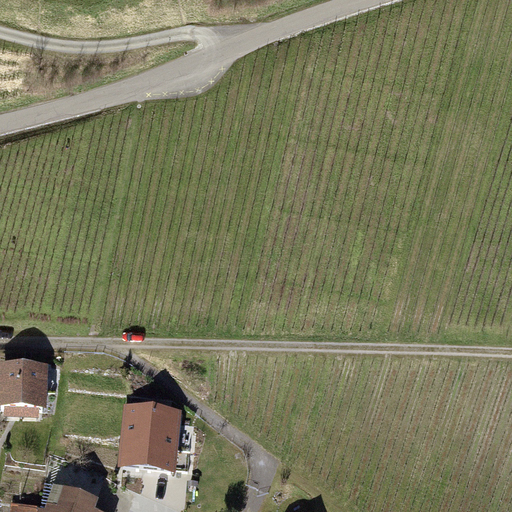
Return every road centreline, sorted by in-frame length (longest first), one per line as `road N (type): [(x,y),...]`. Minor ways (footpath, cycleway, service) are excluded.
road 1 (track): [(511,353),(0,342)]
road 2 (residential): [(0,124),(97,100),(369,0)]
road 3 (track): [(342,511),(114,343)]
road 4 (track): [(229,48),(214,33),(90,49),(0,31)]
